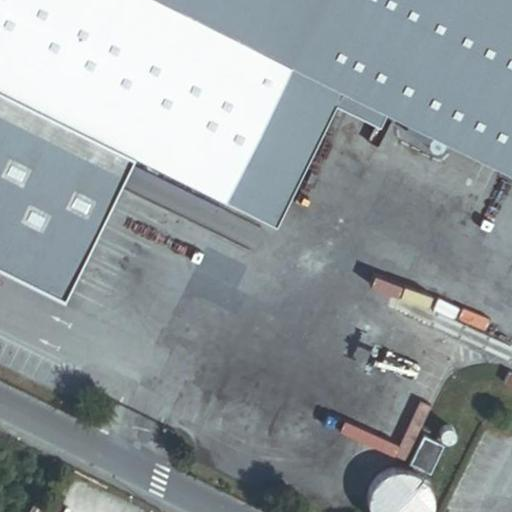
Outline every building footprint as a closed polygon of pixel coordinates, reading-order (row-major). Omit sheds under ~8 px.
[(511,0),(0,0),(0,92),(218,199),(284,64),(295,70),(258,146),(288,160),(326,84),(511,174),(511,0)] [(377,162),(405,169),(411,146),(383,139),(377,162)] [(447,426),(443,427),(441,429),(439,432),(439,436),(440,439),(443,441),(446,442),(450,442),(453,440),(454,436),(455,433),(453,430),(450,427),(447,426)] [(442,446),(422,436),(409,465),(429,474),(442,446)] [(411,470),(401,468),(395,469),(388,470),(384,472),(380,474),(373,481),(369,489),(367,496),(367,502),(368,508),(368,511),(429,511),(431,509),(432,502),(431,496),(430,490),(429,487),(425,481),(421,477),(416,473),(411,470)] [(53,511),(31,501),(25,511),(53,511)]
